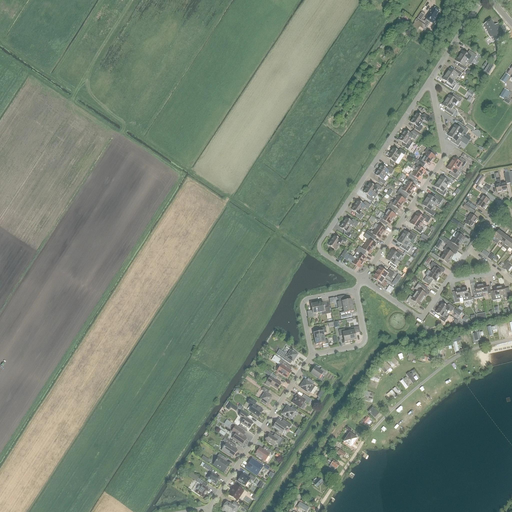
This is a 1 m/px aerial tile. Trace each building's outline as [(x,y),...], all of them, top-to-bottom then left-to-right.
[(425,19),(426,20),(425,22),(422,20),(425,15),(421,12),(411,28),(416,32),(420,27),(425,31),(431,23),(433,24),(437,17),(436,16),(439,11),(435,8),(434,9),(432,8),(425,19)] [(495,26),(491,20),(484,25),(488,32),(487,32),(493,42),(505,34),(498,24),(495,26)] [(460,56),(468,62),(471,57),(474,59),(477,56),(469,51),(467,54),(462,51),(460,54),(461,54),(460,56)] [(464,67),(468,62),(460,56),(458,59),(457,58),(455,61),(460,64),(459,67),(465,71),(467,69),(464,67)] [(490,63),(484,71),(488,74),(494,66),(490,63)] [(446,74),(455,80),(457,77),(459,78),(462,74),(456,69),(454,72),(450,69),(446,74)] [(505,73),(500,81),(504,84),(510,76),(505,73)] [(453,83),(455,80),(446,74),(443,80),(447,83),(445,85),(453,90),(456,85),(453,83)] [(504,89),(500,97),(504,99),(509,91),(504,89)] [(446,101),(454,106),(458,101),(460,103),(462,100),(455,95),(454,98),(449,95),(446,101)] [(453,109),(454,106),(446,101),(443,106),(447,108),(445,111),(452,116),(456,111),(453,109)] [(414,118),(422,123),(424,120),(427,122),(430,118),(424,114),(423,117),(417,113),(414,118)] [(420,126),(422,123),(414,118),(410,122),(416,126),(414,129),(420,132),(423,128),(420,126)] [(455,125),(452,131),(460,136),(463,138),(465,135),(465,136),(468,131),(461,126),(459,128),(455,125)] [(405,130),(402,135),(410,141),(412,138),(415,140),(418,135),(413,132),(411,134),(405,130)] [(460,136),(452,131),(448,136),(452,139),(451,141),(458,146),(461,142),(458,139),(460,136)] [(407,145),(410,141),(402,135),(399,140),(404,144),(403,146),(408,150),(410,147),(407,145)] [(393,148),(390,153),(398,158),(401,153),(404,155),(406,153),(401,149),(399,152),(393,148)] [(426,154),(425,156),(432,161),(436,157),(432,154),(434,152),(428,148),(424,152),(426,154)] [(395,163),(398,158),(390,153),(387,157),(393,161),(391,164),(396,168),(398,165),(395,163)] [(416,159),(415,160),(424,166),(426,164),(429,166),(432,161),(425,156),(423,159),(421,158),(419,161),(416,159)] [(450,164),(459,169),(461,166),(463,168),(467,162),(460,158),(458,161),(454,158),(450,164)] [(414,162),(417,164),(415,167),(417,168),(415,171),(423,176),(426,171),(422,169),(424,166),(415,160),(414,162)] [(455,174),(459,169),(450,164),(447,169),(451,172),(449,174),(457,179),(458,177),(455,174)] [(381,165),(378,170),(386,176),(388,173),(391,175),(394,170),(389,167),(387,169),(381,165)] [(383,180),(386,176),(378,170),(375,175),(381,179),(379,182),(384,185),(386,182),(383,180)] [(423,176),(415,171),(413,173),(412,176),(416,178),(419,181),(423,176)] [(508,192),(506,184),(510,183),(508,173),(504,173),(506,183),(501,184),(502,193),(508,192)] [(476,185),(478,186),(484,178),(482,176),(476,185)] [(408,181),(405,186),(413,191),(416,186),(412,184),(414,181),(408,177),(406,180),(408,181)] [(438,182),(446,188),(448,185),(450,186),(454,182),(447,177),(446,180),(441,177),(438,182)] [(446,188),(438,182),(435,187),(439,190),(437,192),(444,197),(447,192),(444,190),(446,188)] [(370,183),(366,188),(375,193),(378,189),(381,191),(382,188),(377,184),(375,187),(370,183)] [(409,196),(413,191),(405,186),(403,188),(401,187),(398,192),(404,196),(406,193),(409,196)] [(375,193),(366,188),(363,193),(369,196),(367,199),(373,203),(378,195),(375,193)] [(398,196),(395,200),(403,205),(406,201),(403,198),(404,196),(398,192),(396,194),(398,196)] [(429,195),(426,200),(434,206),(436,203),(439,205),(443,200),(435,195),(433,198),(429,195)] [(483,196),(480,201),(487,206),(490,201),(483,196)] [(390,204),(388,206),(394,211),(396,208),(400,210),(403,205),(395,200),(392,205),(390,204)] [(431,211),(434,206),(426,200),(422,205),(427,208),(425,211),(433,217),(435,214),(431,211)] [(358,201),(355,205),(363,211),(365,208),(368,210),(371,205),(365,202),(364,204),(358,201)] [(468,201),(466,205),(475,210),(477,208),(472,205),(472,204),(468,201)] [(487,206),(480,201),(477,205),(484,210),(487,206)] [(361,214),(363,211),(355,205),(351,210),(357,214),(356,217),(361,220),(364,216),(361,214)] [(476,212),(465,205),(463,208),(467,211),(468,210),(472,213),(471,214),(474,216),(476,212)] [(388,210),(385,215),(393,220),(396,215),(393,213),(394,211),(388,206),(386,209),(388,210)] [(413,218),(422,224),(424,221),(428,224),(431,219),(424,215),(423,217),(417,213),(413,218)] [(471,214),(467,219),(475,224),(478,219),(471,214)] [(393,220),(385,215),(382,220),(380,218),(378,221),(385,225),(386,223),(390,225),(393,220)] [(346,218),(343,223),(351,228),(353,226),(356,228),(359,223),(354,219),(352,222),(346,218)] [(420,227),(422,224),(413,218),(410,224),(416,227),(414,230),(421,234),(424,229),(420,227)] [(475,224),(467,219),(464,224),(472,229),(475,224)] [(348,233),(351,228),(343,223),(340,228),(345,232),(344,234),(349,238),(351,235),(348,233)] [(379,225),(375,230),(383,235),(386,230),(379,225)] [(383,235),(375,230),(373,233),(371,231),(370,232),(368,231),(366,234),(375,240),(376,237),(380,240),(383,235)] [(499,241),(504,234),(499,230),(494,237),(496,239),(494,242),(497,245),(499,241)] [(405,231),(401,237),(410,242),(412,239),(414,241),(417,236),(411,232),(409,234),(405,231)] [(454,238),(462,243),(465,238),(456,232),(454,234),(456,235),(454,238)] [(368,240),(365,245),(373,250),(376,245),(373,242),(375,240),(366,234),(363,237),(368,240)] [(504,244),(509,238),(504,234),(499,241),(502,244),(501,246),(503,247),(504,245),(504,244)] [(334,236),(332,239),(340,245),(342,241),(345,243),(347,241),(342,237),(340,240),(334,236)] [(410,242),(401,237),(398,242),(402,245),(400,247),(408,252),(411,248),(408,245),(410,242)] [(459,248),(462,243),(454,238),(451,243),(445,239),(443,242),(457,252),(460,248),(459,248)] [(508,248),(511,243),(511,240),(509,238),(504,244),(504,245),(503,247),(505,249),(507,251),(509,249),(509,248),(508,248)] [(336,251),(340,245),(332,239),(328,245),(336,251)] [(365,255),(366,253),(366,252),(370,254),(373,250),(365,245),(362,249),(359,247),(357,250),(365,255)] [(451,259),(454,254),(455,255),(457,252),(447,245),(443,250),(445,251),(443,254),(451,259)] [(356,259),(363,264),(367,259),(363,257),(365,255),(357,250),(357,249),(354,252),(356,254),(355,255),(357,256),(356,259)] [(389,255),(397,261),(400,256),(403,258),(404,255),(398,251),(396,253),(392,250),(389,255)] [(451,259),(443,254),(440,259),(448,264),(451,259)] [(394,265),(397,261),(389,255),(386,260),(390,262),(388,265),(395,269),(397,267),(394,265)] [(363,264),(356,259),(352,264),(360,269),(363,264)] [(433,269),(431,272),(439,277),(442,272),(439,271),(441,268),(432,262),(432,263),(430,265),(431,268),(433,269)] [(377,273),(385,279),(386,276),(391,279),(394,274),(388,270),(387,273),(380,268),(377,273)] [(435,282),(439,277),(431,272),(428,277),(427,276),(423,281),(430,285),(433,280),(435,282)] [(373,278),(380,283),(378,285),(383,289),(387,284),(383,281),(385,279),(377,273),(373,278)] [(427,295),(426,294),(428,291),(427,288),(419,283),(414,289),(417,291),(415,295),(423,300),(427,295)] [(486,284),(480,285),(482,294),(488,293),(488,295),(491,294),(491,292),(490,287),(487,287),(486,284)] [(483,298),(482,294),(480,285),(475,286),(475,289),(472,290),(474,299),(483,298)] [(494,291),(491,292),(491,294),(492,301),(501,299),(500,296),(501,296),(499,287),(493,288),(494,291)] [(467,288),(461,289),(463,298),(466,298),(467,301),(472,300),(471,294),(468,295),(467,288)] [(459,299),(463,298),(461,289),(455,290),(457,297),(454,297),(455,303),(460,303),(459,299)] [(423,300),(415,295),(412,298),(410,296),(407,301),(414,306),(416,303),(420,306),(423,300)] [(338,297),(339,302),(337,302),(338,308),(343,308),(352,306),(351,299),(345,301),(344,296),(338,297)] [(323,302),(317,303),(319,313),(322,312),(323,315),(330,314),(329,308),(324,308),(323,302)] [(315,314),(319,313),(317,303),(311,304),(312,311),(307,312),(308,318),(316,317),(315,314)] [(442,303),(438,308),(447,313),(449,311),(451,312),(452,312),(454,308),(449,305),(448,307),(442,303)] [(352,306),(343,308),(344,313),(340,313),(341,319),(351,317),(350,312),(354,312),(352,306)] [(449,315),(447,313),(438,308),(435,313),(441,317),(439,319),(444,323),(446,320),(448,318),(449,315)] [(501,334),(509,334),(508,323),(501,323),(501,334)] [(313,333),(314,339),(324,337),(323,334),(326,333),(325,327),(319,329),(320,332),(313,333)] [(348,331),(350,341),(356,340),(355,334),(360,333),(358,327),(351,328),(352,331),(348,331)] [(344,343),(350,341),(348,331),(345,332),(344,329),(338,330),(340,337),(343,336),(344,343)] [(325,341),(324,337),(314,339),(315,345),(322,344),(323,349),(329,347),(328,340),(325,341)] [(458,339),(453,342),(456,350),(461,347),(458,339)] [(290,350),(287,355),(279,350),(276,355),(281,358),(286,362),(289,364),(291,361),(293,362),(298,355),(293,352),(293,351),(292,351),(290,350)] [(421,359),(421,360),(426,362),(427,361),(429,356),(428,356),(429,355),(425,353),(425,354),(423,354),(421,359)] [(393,362),(389,357),(386,359),(392,366),(396,363),(395,361),(393,362)] [(287,378),(291,372),(287,369),(286,368),(284,367),(286,364),(280,360),(278,363),(281,365),(276,372),(283,376),(283,375),(287,378)] [(382,369),(386,373),(392,366),(386,362),(382,366),(384,367),(382,369)] [(324,377),(327,372),(321,368),(320,371),(314,367),(311,373),(319,378),(321,375),(324,377)] [(374,372),(372,380),(379,382),(380,379),(378,378),(379,374),(374,372)] [(277,378),(272,374),(266,382),(277,389),(281,384),(275,380),(277,378)] [(307,392),(308,391),(310,393),(314,387),(313,386),(315,384),(313,382),(311,384),(305,380),(300,387),(307,392)] [(267,404),(272,397),(267,394),(269,391),(263,387),(261,390),(264,393),(260,400),(263,402),(262,403),(265,405),(266,404),(267,404)] [(387,399),(390,402),(398,396),(392,389),(390,392),(392,394),(387,399)] [(364,390),(363,393),(364,394),(363,400),(372,403),(374,399),(369,397),(370,392),(364,390)] [(293,400),(292,403),(293,404),(300,408),(304,402),(308,404),(311,400),(303,395),(301,397),(297,395),(293,400)] [(258,417),(263,411),(254,405),(256,402),(251,398),(247,403),(252,407),(249,411),(258,417)] [(282,414),(289,419),(294,412),(295,413),(297,410),(292,406),(290,409),(287,407),(282,414)] [(378,412),(372,407),(368,412),(373,417),(378,412)] [(249,429),(253,423),(246,419),(248,416),(242,412),(239,416),(243,419),(241,423),(249,429)] [(365,425),(370,419),(367,416),(364,420),(362,418),(359,423),(361,424),(362,423),(365,425)] [(232,423),(227,420),(224,424),(226,426),(226,427),(229,428),(232,423)] [(273,427),(281,433),(286,426),(289,428),(291,425),(285,421),(283,424),(278,420),(273,427)] [(243,432),(235,427),(232,430),(233,431),(234,432),(232,434),(232,435),(234,436),(232,439),(242,445),(246,439),(242,436),(242,435),(243,432)] [(264,440),(273,446),(275,443),(278,445),(282,439),(276,435),(274,438),(269,434),(264,440)] [(350,445),(355,439),(349,435),(344,441),(350,445)] [(226,439),(226,440),(224,439),(223,441),(226,444),(221,451),(232,458),(237,451),(230,446),(232,443),(226,439)] [(259,448),(255,454),(265,461),(269,454),(272,456),(274,453),(269,449),(267,452),(259,448)] [(346,454),(339,450),(337,448),(334,451),(344,458),(346,454)] [(225,458),(219,454),(217,457),(218,458),(213,465),(217,468),(220,470),(220,469),(224,472),(229,465),(223,461),(225,458)] [(340,464),(333,460),(330,458),(328,461),(331,463),(329,467),(334,471),(335,469),(336,469),(340,464)] [(249,466),(247,469),(257,476),(263,467),(252,459),(248,465),(249,466)] [(210,472),(211,472),(213,469),(205,464),(203,467),(210,472)] [(208,480),(207,481),(210,483),(211,482),(215,485),(220,478),(211,472),(210,472),(206,478),(208,480)] [(242,473),(237,481),(241,484),(241,483),(245,486),(248,482),(249,483),(251,480),(253,482),(255,478),(250,475),(248,477),(242,473)] [(200,484),(195,492),(203,498),(208,490),(205,488),(207,485),(198,478),(196,482),(200,484)] [(312,483),(313,484),(317,488),(318,489),(323,484),(323,483),(323,482),(319,478),(317,480),(316,479),(312,483)] [(237,501),(243,491),(235,485),(228,495),(237,501)] [(222,509),(227,511),(231,511),(234,508),(237,510),(239,506),(234,502),(232,506),(226,502),(221,510),(222,509)] [(305,511),(306,511),(309,508),(300,502),(297,507),(305,511)]
